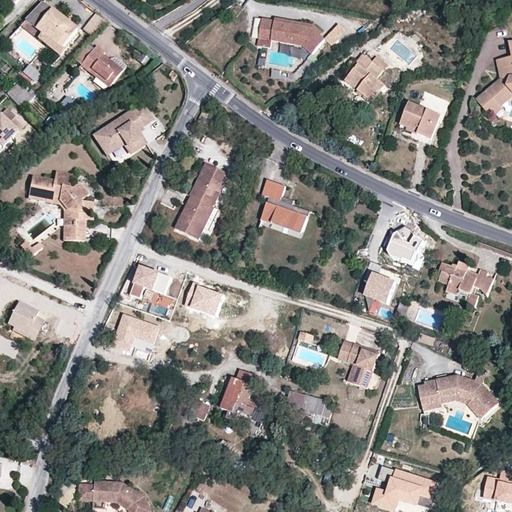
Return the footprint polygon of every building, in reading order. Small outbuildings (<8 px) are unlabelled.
[(25,22),(27,24),(62,50),(78,31),(42,3),(29,18),(25,22)] [(83,30),(92,37),(105,20),(96,14),(83,30)] [(272,48),(273,41),(303,46),(312,54),(325,40),(314,29),(264,19),(259,46),(272,48)] [(65,53),(62,50),(27,24),(23,29),(61,58),(65,53)] [(339,25),(325,40),(333,47),(347,33),(339,25)] [(500,80),(505,81),(490,94),(487,90),(476,101),(487,113),(491,110),(498,104),(501,107),(511,97),(511,42),(509,43),(511,56),(511,57),(496,61),(500,79),(500,80)] [(96,47),(81,67),(110,88),(123,71),(103,56),(105,54),(96,47)] [(355,70),(345,82),(372,103),(386,87),(377,79),(383,71),(381,70),(374,64),(362,55),(351,68),(355,70)] [(304,60),(306,68),(317,64),(314,56),(304,60)] [(377,59),(374,64),(381,70),(385,65),(377,59)] [(35,85),(43,76),(30,65),(23,74),(35,85)] [(487,90),(490,94),(505,81),(500,80),(487,90)] [(18,84),(8,94),(23,110),(33,99),(18,84)] [(67,98),(61,105),(74,115),(80,108),(67,98)] [(410,104),(401,126),(419,133),(418,136),(432,141),(441,116),(410,104)] [(491,110),(496,115),(502,110),(501,107),(498,104),(491,110)] [(142,128),(153,121),(143,105),(132,112),(131,111),(96,136),(108,154),(124,142),(131,152),(143,144),(136,133),(142,128)] [(24,127),(7,110),(0,117),(0,145),(3,149),(24,127)] [(418,136),(419,133),(401,126),(399,130),(418,136)] [(418,136),(417,140),(430,145),(432,141),(418,136)] [(192,196),(193,197),(213,207),(218,197),(219,197),(230,175),(207,164),(192,196)] [(57,173),(56,179),(71,182),(73,176),(57,173)] [(56,179),(55,182),(34,178),(31,195),(60,201),(69,211),(69,219),(64,219),(64,241),(84,241),(85,220),(89,220),(90,204),(82,203),(82,200),(88,194),(80,185),(74,191),(70,190),(71,182),(56,179)] [(283,198),(286,188),(270,182),(264,197),(271,199),(263,221),(275,225),(276,222),(305,233),(310,220),(308,219),(310,213),(292,207),(281,202),(283,198)] [(31,195),(30,200),(61,206),(64,211),(64,219),(69,219),(69,211),(60,201),(31,195)] [(213,207),(193,197),(177,229),(200,240),(210,219),(209,219),(214,207),(213,207)] [(294,202),(283,198),(281,202),(292,207),(294,202)] [(421,268),(428,246),(420,243),(418,248),(411,247),(414,243),(416,239),(416,235),(414,231),(410,229),(404,229),(400,235),(393,254),(397,260),(421,268)] [(27,243),(21,248),(32,261),(38,256),(33,250),(27,243)] [(33,250),(38,256),(45,250),(40,244),(33,250)] [(460,295),(461,291),(471,294),(470,298),(468,305),(476,308),(480,297),(473,294),(476,288),(482,290),(488,297),(495,279),(488,277),(489,272),(481,269),(479,275),(469,272),(470,266),(460,262),(458,267),(454,265),(453,267),(443,263),(440,272),(443,273),(440,282),(450,286),(447,292),(459,297),(460,295)] [(175,277),(145,267),(136,297),(145,300),(148,292),(168,298),(175,277)] [(389,307),(397,284),(372,276),(364,298),(389,307)] [(224,297),(194,287),(187,308),(217,319),(224,297)] [(8,324),(15,328),(28,334),(26,338),(34,341),(44,321),(36,317),(39,312),(19,302),(8,324)] [(163,328),(128,316),(119,340),(130,344),(133,337),(157,346),(163,328)] [(15,328),(13,332),(26,338),(28,334),(15,328)] [(314,337),(301,333),(299,341),(312,345),(314,337)] [(434,338),(421,333),(418,340),(432,345),(434,338)] [(370,389),(381,353),(346,342),(340,359),(356,364),(363,367),(357,384),(370,389)] [(475,354),(462,349),(459,358),(472,362),(475,354)] [(363,367),(356,364),(350,382),(357,384),(363,367)] [(256,387),(258,387),(261,379),(242,372),(239,381),(234,379),(222,410),(231,413),(239,416),(253,420),(256,410),(255,410),(248,407),(250,402),(256,387)] [(477,384),(482,386),(484,384),(484,385),(486,378),(480,376),(478,382),(477,384)] [(442,404),(459,402),(473,406),(470,409),(480,421),(500,405),(484,385),(484,384),(482,386),(477,384),(478,382),(460,377),(438,380),(439,383),(426,385),(420,386),(424,411),(443,408),(442,404)] [(323,416),(328,401),(291,391),(287,407),(317,415),(323,416)] [(187,415),(196,418),(202,403),(192,400),(187,415)] [(257,404),(250,402),(248,407),(255,410),(257,404)] [(212,407),(202,403),(196,418),(206,422),(212,407)] [(205,425),(214,429),(221,410),(212,407),(206,422),(205,425)] [(287,407),(284,416),(315,423),(317,415),(287,407)] [(443,408),(424,411),(425,417),(444,414),(443,408)] [(253,420),(259,423),(263,412),(256,410),(253,420)] [(239,416),(231,413),(229,419),(237,421),(239,416)] [(472,425),(467,436),(472,438),(477,427),(472,425)] [(441,485),(382,468),(378,482),(390,485),(389,493),(377,492),(373,506),(396,511),(399,501),(416,506),(418,498),(435,503),(441,485)] [(511,488),(503,486),(505,477),(490,474),(484,503),(500,507),(501,500),(511,502),(511,488)] [(129,511),(128,511),(152,511),(146,500),(125,487),(115,486),(113,489),(108,488),(108,486),(97,485),(97,489),(82,489),(81,505),(108,506),(112,501),(120,502),(127,506),(129,511)] [(112,501),(108,506),(119,506),(129,511),(127,506),(120,502),(112,501)]
